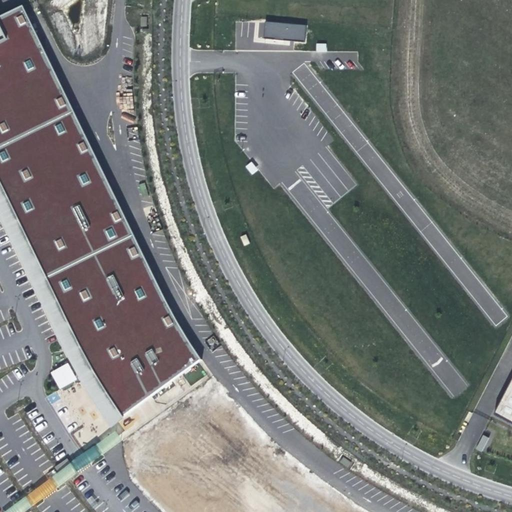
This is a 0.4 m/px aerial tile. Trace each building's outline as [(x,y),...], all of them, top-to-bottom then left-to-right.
[(0,216),(72,368),(115,427),(202,359),(22,5),(0,17),(0,216)] [(306,26),(265,22),(263,38),(305,42),(306,26)] [(511,379),(494,415),(511,424),(511,379)] [(476,449),(481,452),(485,445),(480,442),(476,449)] [(350,463),(342,457),(339,462),(347,467),(350,463)]
